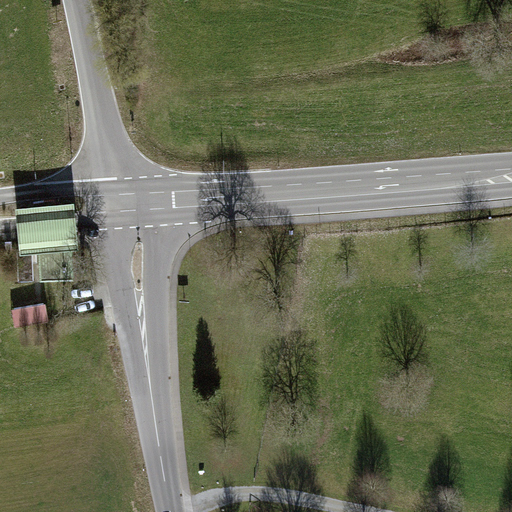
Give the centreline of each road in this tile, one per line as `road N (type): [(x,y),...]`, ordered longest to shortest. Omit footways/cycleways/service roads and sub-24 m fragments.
road 1 (secondary): [(511,169),(124,193)]
road 2 (secondary): [(511,190),(134,217)]
road 3 (tertiary): [(171,511),(134,217)]
road 4 (unclassified): [(76,0),(124,193)]
road 5 (secondary): [(134,217),(0,226)]
road 6 (secondary): [(124,193),(0,196)]
